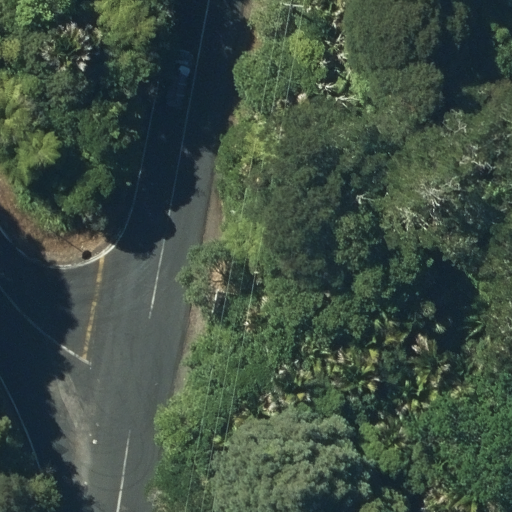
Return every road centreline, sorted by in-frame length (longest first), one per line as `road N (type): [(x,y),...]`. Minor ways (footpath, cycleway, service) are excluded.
road 1 (residential): [(201,0),(140,414)]
road 2 (residential): [(0,290),(39,339),(140,414)]
